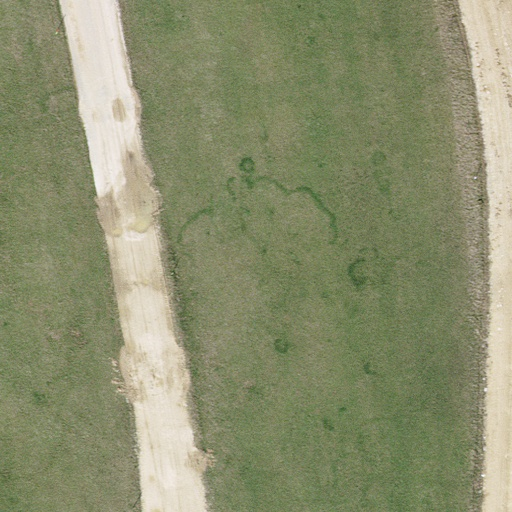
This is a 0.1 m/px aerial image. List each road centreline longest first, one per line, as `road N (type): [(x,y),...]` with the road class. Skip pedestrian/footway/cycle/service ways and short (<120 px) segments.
road 1 (track): [(172,511),(112,103),(89,0)]
road 2 (track): [(479,0),(511,204)]
road 3 (track): [(511,311),(505,511)]
